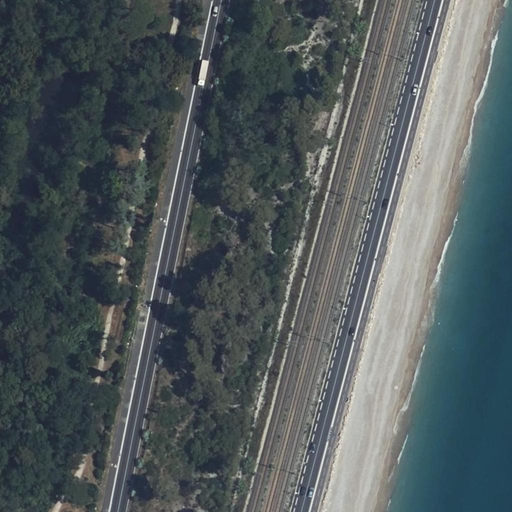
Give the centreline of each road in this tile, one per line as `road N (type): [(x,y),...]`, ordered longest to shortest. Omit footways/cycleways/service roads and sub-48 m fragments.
road 1 (primary): [(302,511),(435,0)]
road 2 (primary): [(116,511),(219,0)]
